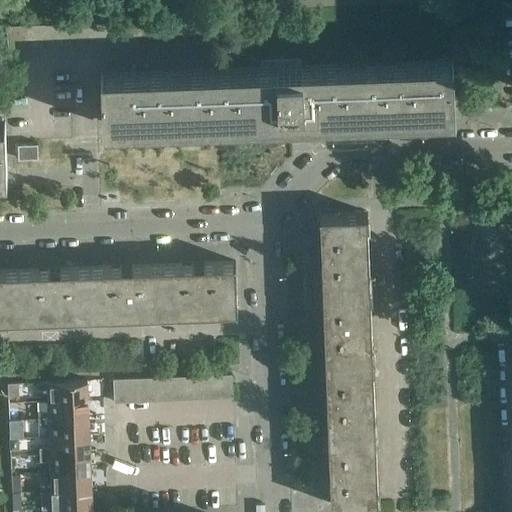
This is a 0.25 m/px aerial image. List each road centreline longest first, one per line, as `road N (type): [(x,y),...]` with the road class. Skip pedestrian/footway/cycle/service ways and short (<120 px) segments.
road 1 (unclassified): [(275,511),(264,217)]
road 2 (residential): [(264,217),(328,155),(511,147)]
road 3 (residential): [(0,226),(264,217)]
